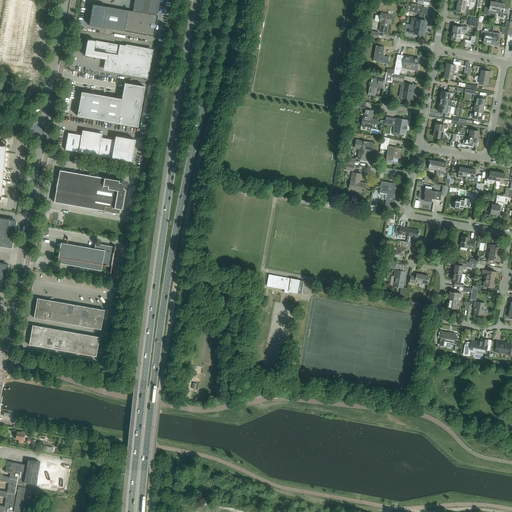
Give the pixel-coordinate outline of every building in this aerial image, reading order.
[(29,46),(36,0),(7,0),(0,47),(0,64),(20,67),(23,45),(29,46)] [(89,25),(95,26),(154,37),(160,0),(134,0),(132,11),(99,5),(92,4),(89,25)] [(496,13),(496,11),(498,3),(491,1),(490,8),(485,7),(483,14),(491,15),(491,14),(495,15),(496,13)] [(496,11),(496,13),(500,14),(500,17),(503,18),(504,10),(505,9),(505,8),(504,8),(505,4),(498,3),(496,11)] [(406,4),(405,11),(412,12),(413,5),(406,4)] [(458,4),(456,11),(463,12),(462,13),(470,15),(471,11),(468,11),(469,6),(458,4)] [(427,15),(428,8),(420,7),(419,13),(427,15)] [(376,15),(375,20),(380,21),(381,22),(379,31),(387,33),(390,19),(392,20),(393,15),(381,13),(381,16),(376,15)] [(423,35),(426,21),(412,18),(409,33),(423,35)] [(464,35),(465,30),(467,31),(468,27),(460,26),(460,27),(454,26),(452,32),(461,34),(464,35)] [(483,43),(490,44),(492,36),(487,35),(488,29),(485,29),(483,36),(485,36),(483,43)] [(496,37),(492,36),(490,44),(497,45),(498,39),(499,39),(501,31),(497,31),(496,37)] [(460,39),(461,34),(452,32),(451,39),(458,40),(457,42),(465,43),(470,44),(474,44),(476,37),(472,36),(470,43),(465,42),(465,40),(460,39)] [(146,76),(151,51),(125,46),(119,44),(119,45),(95,40),(95,41),(87,39),(84,56),(107,60),(105,69),(146,76)] [(389,60),(389,57),(383,56),(384,54),(383,54),(384,47),(377,46),(377,45),(376,45),(373,60),(377,61),(377,62),(388,64),(389,60)] [(408,67),(417,69),(416,72),(417,72),(419,58),(405,56),(404,61),(397,60),(396,60),(395,70),(394,74),(398,75),(399,70),(401,70),(401,67),(408,69),(408,67)] [(458,69),(458,66),(453,65),(447,63),(446,70),(454,72),(455,68),(458,69)] [(481,73),(481,77),(489,78),(489,75),(491,76),(491,72),(488,71),(488,68),(488,69),(485,68),(485,67),(479,66),(478,73),(481,73)] [(453,75),(454,72),(446,70),(444,77),(456,79),(456,76),(453,75)] [(393,77),(394,74),(392,74),(387,73),(386,73),(385,80),(371,77),(368,95),(376,96),(377,87),(384,88),(385,82),(392,83),(393,77)] [(392,83),(401,84),(401,83),(403,83),(403,82),(404,76),(398,75),(394,74),(393,77),(392,83)] [(489,78),(481,77),(477,76),(476,76),(475,77),(475,79),(476,80),(476,83),(488,85),(489,78)] [(81,92),(77,116),(137,126),(144,87),(124,83),(121,99),(81,92)] [(399,97),(412,99),(413,92),(412,91),(411,91),(412,85),(403,83),(401,83),(401,84),(399,97)] [(465,89),(465,92),(474,94),(473,100),(474,101),(473,104),(475,104),(484,106),(484,103),(486,103),(486,99),(483,99),(483,98),(482,98),(478,98),(479,95),(476,94),(476,91),(465,89)] [(453,93),(442,91),(440,98),(449,99),(449,96),(453,96),(453,93)] [(440,98),(439,104),(451,107),(452,100),(449,99),(440,98)] [(439,104),(438,111),(450,113),(453,114),(454,107),(451,107),(439,104)] [(471,110),(474,111),(483,112),(483,109),(484,109),(484,106),(475,104),(475,108),(471,107),(471,110)] [(373,111),(365,109),(363,117),(361,125),(376,128),(378,121),(371,120),(373,111)] [(482,115),(483,112),(474,111),(474,114),(470,114),(470,117),(483,119),(483,115),(482,115)] [(395,126),(393,135),(404,136),(404,134),(405,134),(405,133),(406,130),(407,130),(407,129),(406,129),(407,127),(408,120),(401,119),(396,118),(395,126)] [(436,123),(435,130),(443,132),(443,128),(447,129),(447,125),(436,123)] [(478,138),(479,131),(467,129),(467,132),(470,133),(469,136),(478,138)] [(68,133),(67,136),(65,150),(98,155),(101,138),(102,134),(82,130),(81,135),(68,133)] [(442,135),(443,132),(435,130),(433,137),(445,139),(446,135),(442,135)] [(101,138),(98,155),(131,161),(135,140),(115,136),(114,140),(101,138)] [(478,138),(469,136),(469,140),(467,140),(463,139),(462,145),(465,146),(470,147),(471,146),(472,146),(472,147),(473,147),(474,144),(476,145),(476,146),(478,146),(479,141),(477,141),(478,138)] [(388,146),(390,138),(389,138),(382,137),(381,144),(388,146)] [(373,144),(367,142),(356,140),(354,148),(359,149),(358,158),(364,159),(366,150),(372,151),(373,144)] [(386,159),(392,160),(393,157),(400,159),(401,159),(403,148),(402,148),(395,147),(388,146),(386,159)] [(436,173),(438,161),(430,160),(429,170),(433,170),(433,169),(437,169),(436,173)] [(438,161),(436,173),(440,173),(441,172),(444,172),(444,175),(447,175),(448,169),(445,169),(446,163),(438,161)] [(463,175),(466,176),(468,168),(460,167),(458,177),(462,178),(463,175)] [(474,180),(475,170),(468,168),(466,176),(470,176),(470,179),(474,180)] [(94,176),(59,170),(54,202),(119,213),(120,209),(121,209),(125,189),(123,189),(123,187),(125,187),(126,182),(124,181),(120,181),(120,182),(119,182),(119,180),(103,178),(96,175),(95,175),(94,176)] [(492,180),(496,181),(498,172),(490,170),(489,178),(487,177),(487,181),(492,182),(492,180)] [(361,182),(361,183),(359,183),(361,174),(352,172),(349,187),(358,189),(358,190),(364,191),(365,190),(364,190),(366,183),(361,182)] [(505,173),(498,172),(496,181),(500,181),(500,183),(505,184),(505,181),(504,180),(505,173)] [(390,183),(382,181),(380,193),(387,194),(385,205),(392,206),(396,184),(392,183),(390,183)] [(432,202),(432,198),(434,198),(434,199),(440,200),(442,192),(437,191),(437,193),(432,192),(432,190),(425,189),(424,194),(426,194),(425,196),(424,200),(424,201),(428,201),(428,202),(429,202),(432,202)] [(469,199),(468,199),(467,202),(465,202),(465,201),(456,199),(455,209),(463,210),(464,205),(466,205),(466,206),(470,207),(471,200),(477,201),(478,194),(470,193),(469,199)] [(508,197),(504,196),(497,195),(495,205),(492,204),(491,213),(499,215),(500,206),(502,206),(502,203),(507,204),(508,197)] [(0,245),(11,247),(16,221),(0,218),(0,245)] [(406,242),(415,244),(416,244),(418,237),(419,234),(419,233),(419,230),(419,231),(408,229),(408,228),(400,227),(399,234),(408,235),(406,242)] [(461,246),(467,247),(468,246),(474,247),(475,240),(472,240),(472,241),(469,240),(469,238),(462,236),(461,246)] [(414,249),(415,244),(406,242),(398,241),(397,246),(399,246),(400,244),(400,247),(396,246),(395,253),(397,253),(397,252),(399,253),(399,255),(405,256),(406,252),(405,252),(405,249),(410,250),(409,254),(415,255),(414,257),(418,258),(419,250),(414,249)] [(94,248),(67,244),(66,243),(65,248),(60,247),(58,257),(54,256),(58,257),(57,263),(101,270),(102,265),(111,266),(110,273),(112,266),(111,266),(113,253),(114,253),(115,245),(115,247),(95,243),(94,248)] [(491,248),(490,252),(500,254),(501,248),(497,247),(498,246),(489,244),(489,247),(491,248)] [(487,259),(495,261),(495,260),(495,259),(499,260),(500,254),(490,252),(489,256),(487,256),(487,259)] [(476,269),(476,267),(477,263),(469,262),(466,261),(459,260),(459,261),(458,265),(455,264),(454,272),(462,274),(463,270),(465,270),(467,269),(467,267),(476,269)] [(0,291),(3,292),(8,265),(0,263),(0,291)] [(403,283),(405,271),(396,270),(394,283),(393,286),(401,287),(399,296),(405,297),(407,288),(406,288),(403,287),(404,283),(403,283)] [(486,274),(485,278),(494,280),(495,275),(496,272),(484,270),(483,270),(483,273),(486,274)] [(455,281),(454,286),(461,287),(462,283),(461,283),(462,274),(454,272),(452,280),(455,281)] [(415,282),(427,284),(429,276),(417,273),(416,276),(411,275),(410,283),(415,284),(415,282)] [(269,275),(267,286),(285,289),(284,292),(289,293),(289,291),(302,294),(304,281),(291,278),(291,279),(269,275)] [(494,280),(485,278),(484,282),(481,282),(480,285),(483,286),(494,288),(494,284),(493,284),(494,280)] [(450,291),(449,299),(458,300),(459,296),(460,297),(461,293),(450,291)] [(37,298),(35,308),(45,309),(47,300),(37,298)] [(457,305),(458,300),(449,299),(448,302),(448,304),(448,307),(458,309),(459,306),(457,305)] [(54,301),(47,300),(45,309),(52,311),(54,301)] [(52,311),(59,312),(61,302),(54,301),(52,311)] [(474,305),(476,305),(474,313),(486,316),(486,315),(487,311),(484,310),(485,303),(475,301),(474,305)] [(68,303),(61,302),(59,312),(67,313),(68,303)] [(67,313),(74,314),(75,305),(68,303),(67,313)] [(83,306),(75,305),(74,314),(81,316),(83,306)] [(81,316),(88,317),(90,307),(83,306),(81,316)] [(97,308),(90,307),(88,317),(95,318),(97,308)] [(34,318),(43,319),(45,309),(35,308),(34,318)] [(95,318),(102,319),(104,310),(97,308),(95,318)] [(52,311),(45,309),(43,319),(50,321),(52,311)] [(59,312),(52,311),(50,321),(58,322),(59,312)] [(67,313),(59,312),(58,322),(65,323),(67,313)] [(74,314),(67,313),(65,323),(72,324),(74,314)] [(72,324),(79,326),(81,316),(74,314),(72,324)] [(88,317),(81,316),(79,326),(86,327),(88,317)] [(86,327),(93,328),(95,318),(88,317),(86,327)] [(93,328),(95,328),(101,329),(102,319),(95,318),(93,328)] [(32,325),(32,328),(31,335),(40,336),(42,327),(32,325)] [(47,338),(49,328),(42,327),(40,336),(47,338)] [(55,339),(56,329),(49,328),(47,338),(55,339)] [(62,340),(64,330),(56,329),(55,339),(62,340)] [(69,341),(71,332),(64,330),(62,340),(69,341)] [(76,343),(78,333),(71,332),(69,341),(76,343)] [(454,344),(456,335),(449,334),(449,333),(442,332),(440,345),(447,346),(448,342),(454,344)] [(83,344),(85,334),(78,333),(76,343),(83,344)] [(90,345),(92,335),(85,334),(83,344),(90,345)] [(40,336),(31,335),(29,345),(39,346),(40,336)] [(90,345),(98,346),(99,337),(92,335),(90,345)] [(40,336),(39,346),(46,348),(47,338),(40,336)] [(47,338),(46,348),(53,349),(55,339),(47,338)] [(55,339),(53,349),(60,350),(62,340),(55,339)] [(465,345),(463,354),(469,356),(470,352),(470,350),(475,350),(486,352),(488,345),(487,345),(488,340),(482,339),(481,344),(471,342),(471,343),(468,342),(467,345),(465,345)] [(62,340),(60,350),(67,351),(69,341),(62,340)] [(69,341),(67,351),(74,353),(76,343),(69,341)] [(491,342),(491,346),(490,351),(496,352),(510,354),(511,344),(496,342),(496,343),(491,342)] [(76,343),(74,353),(82,354),(83,344),(76,343)] [(83,344),(82,354),(89,355),(90,345),(83,344)] [(90,345),(89,355),(96,356),(98,346),(90,345)] [(15,439),(19,439),(18,442),(23,443),(25,432),(21,431),(20,432),(16,431),(15,439)] [(25,511),(22,511),(26,487),(23,485),(25,483),(54,487),(58,464),(43,461),(43,462),(28,459),(27,464),(6,461),(2,481),(8,482),(7,492),(0,490),(0,495),(6,497),(5,505),(0,504),(0,511),(3,511),(2,511),(25,511)]
